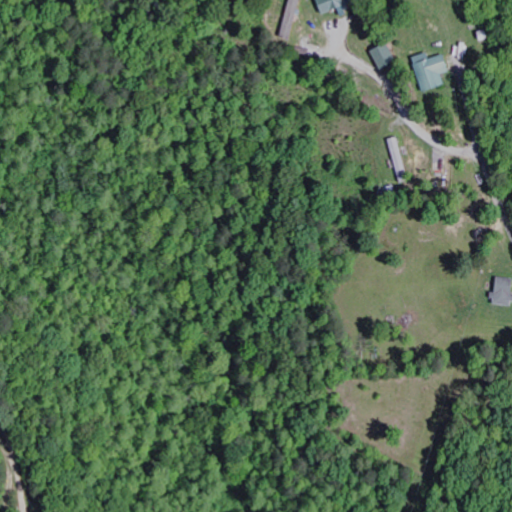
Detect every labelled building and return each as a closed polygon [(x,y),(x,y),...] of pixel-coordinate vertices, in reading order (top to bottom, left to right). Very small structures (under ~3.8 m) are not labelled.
[(290,0),(282,35),(295,38),(304,0),(290,0)] [(321,0),(326,14),(360,3),(359,0),(321,0)] [(377,51),(386,70),(402,63),(393,44),(377,51)] [(434,59),(432,53),(417,57),(428,92),(449,85),(446,74),(455,71),(449,54),(434,59)] [(411,181),(404,137),(392,139),(399,183),(411,181)] [(511,277),(500,277),(500,305),(511,305),(511,277)]
